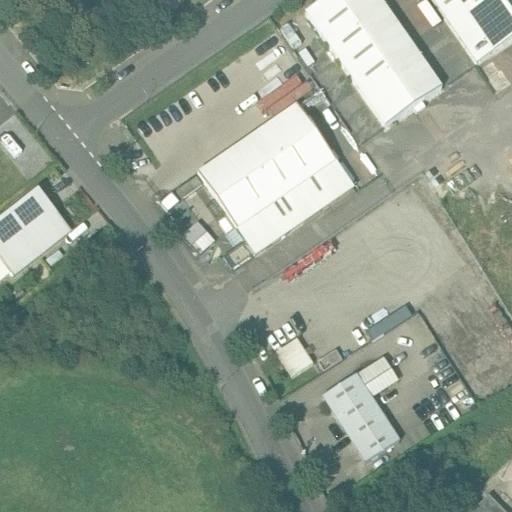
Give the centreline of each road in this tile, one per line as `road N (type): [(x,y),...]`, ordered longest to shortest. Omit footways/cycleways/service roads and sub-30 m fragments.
road 1 (residential): [(61,143),(139,235),(193,316),(237,385),(297,511)]
road 2 (unclassified): [(61,143),(262,0)]
